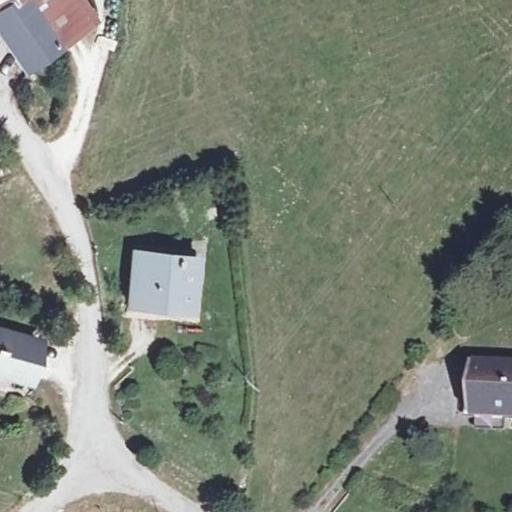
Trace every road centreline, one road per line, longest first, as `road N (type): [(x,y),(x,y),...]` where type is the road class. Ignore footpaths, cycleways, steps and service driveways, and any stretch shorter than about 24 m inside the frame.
road 1 (residential): [(97,413),(91,299),(74,225),(0,96)]
road 2 (residential): [(183,511),(111,448),(97,413)]
road 3 (residential): [(97,413),(86,460),(28,511)]
